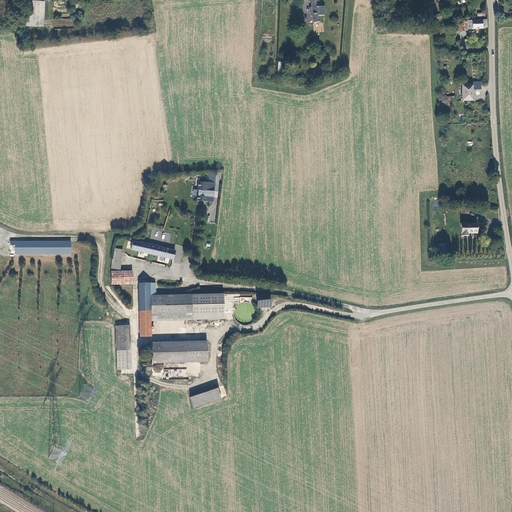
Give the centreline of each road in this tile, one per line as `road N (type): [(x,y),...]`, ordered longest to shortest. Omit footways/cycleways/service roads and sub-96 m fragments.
road 1 (track): [(152,0),(175,167),(153,177),(138,231),(104,235),(99,275),(107,299),(135,325)]
road 2 (unclassified): [(489,0),(493,122),(511,269)]
road 3 (unclassified): [(186,265),(200,281),(370,313)]
road 4 (unclassified): [(511,292),(370,313)]
